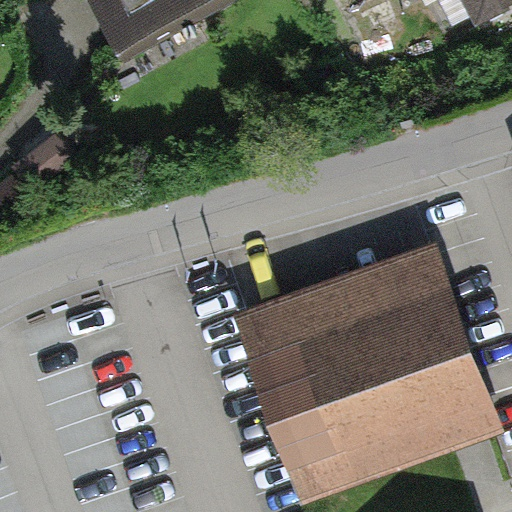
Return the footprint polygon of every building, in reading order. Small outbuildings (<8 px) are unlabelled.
[(227,0),(98,0),(128,54),(227,0)] [(500,0),(474,0),(480,10),(500,0)] [(75,152),(60,132),(40,147),(45,153),(25,167),(36,181),(75,152)] [(0,215),(26,191),(12,176),(0,187),(0,215)] [(495,421),(441,267),(239,337),(293,491),(495,421)]
